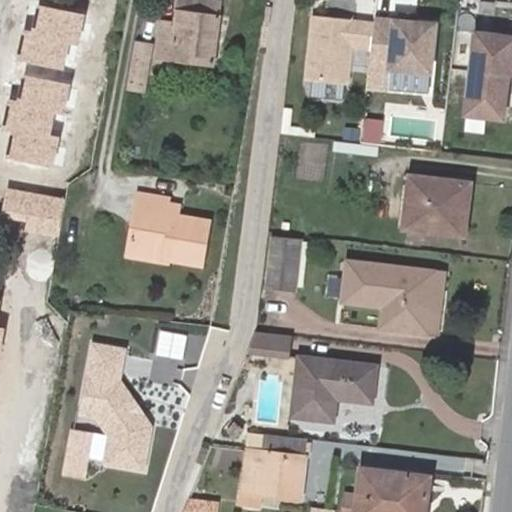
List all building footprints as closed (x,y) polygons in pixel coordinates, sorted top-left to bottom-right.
[(176,0),(174,22),(168,61),(212,67),(218,21),(217,20),(219,5),(184,0),(176,0)] [(86,14),(40,5),(35,29),(28,28),(21,60),(65,69),(70,43),(80,45),(86,14)] [(369,39),(371,22),(310,17),(306,81),(349,85),(352,47),(368,49),(369,39)] [(432,25),(371,19),(369,39),(368,49),(366,67),(428,72),(432,25)] [(168,61),(174,22),(164,21),(159,60),(168,61)] [(511,74),(511,36),(474,32),(463,116),(506,122),(511,74)] [(144,91),(152,44),(136,41),(127,88),(144,91)] [(71,85),(26,76),(20,100),(10,98),(2,133),(14,136),(9,158),(54,167),(60,138),(50,136),(55,111),(65,114),(71,85)] [(468,185),(409,178),(403,229),(462,236),(468,185)] [(65,200),(8,189),(3,216),(28,220),(25,232),(58,238),(65,200)] [(139,195),(128,257),(169,264),(170,260),(201,265),(208,222),(178,217),(179,206),(166,203),(167,199),(139,195)] [(274,237),(267,289),(297,292),(302,241),(274,237)] [(435,333),(441,273),(346,262),(341,301),(382,306),(380,327),(435,333)] [(163,329),(161,351),(201,355),(203,332),(163,329)] [(291,335),(256,331),(248,350),(253,351),(289,355),(291,335)] [(111,435),(106,461),(143,467),(150,426),(118,380),(123,349),(94,344),(82,411),(97,414),(111,435)] [(299,355),(290,416),(331,422),(335,392),(340,393),(339,397),(370,401),(375,365),(299,355)] [(237,436),(244,430),(234,422),(229,429),(237,436)] [(91,432),(69,429),(61,479),(82,481),(91,432)] [(241,491),(300,498),(307,437),(244,430),(242,449),(247,450),(241,491)] [(422,511),(427,476),(362,468),(359,489),(345,487),(341,511),(422,511)] [(194,487),(183,511),(234,511),(235,509),(218,508),(204,501),(208,493),(194,487)]
